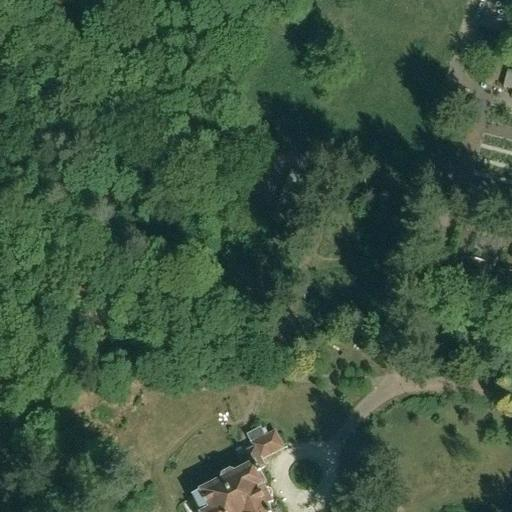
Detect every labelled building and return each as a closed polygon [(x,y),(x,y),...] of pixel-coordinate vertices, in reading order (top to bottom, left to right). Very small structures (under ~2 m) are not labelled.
[(503,91),(511,92),(511,74),(508,73),(503,91)] [(291,171),(270,223),(291,232),(312,179),(291,171)] [(478,296),(485,265),(465,261),(458,292),(478,296)] [(511,268),(503,267),(502,272),(500,271),(500,272),(496,272),(493,288),(495,289),(493,299),(511,302),(511,268)] [(223,485),(202,495),(202,496),(194,500),(200,511),(267,511),(266,509),(273,505),(264,488),(265,487),(258,475),(266,471),(263,463),(285,452),(277,434),(266,439),(262,430),(247,438),(253,451),(238,458),(246,473),(236,477),(231,476),(224,480),(223,485)]
